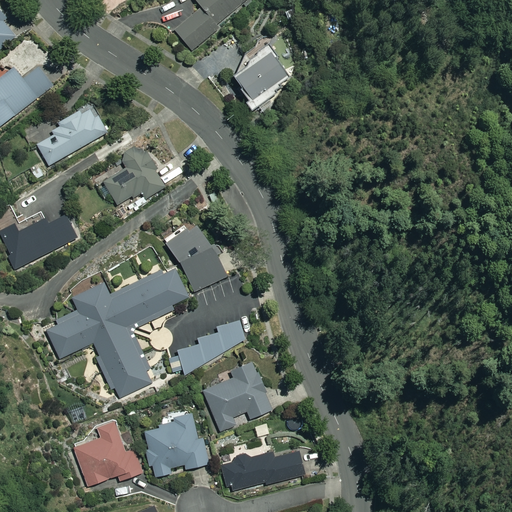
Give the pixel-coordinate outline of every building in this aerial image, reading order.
[(193,0),(200,7),(174,30),(192,50),(245,0),(193,0)] [(0,49),(16,36),(3,21),(7,19),(0,10),(0,49)] [(233,79),(248,98),(243,102),(251,112),(282,87),(278,82),(290,72),(271,49),(233,79)] [(14,68),(0,79),(0,126),(51,84),(37,67),(23,79),(14,68)] [(106,132),(92,108),(81,114),(80,111),(59,123),(61,127),(51,132),(54,136),(37,146),(48,166),(106,132)] [(148,154),(142,157),(139,153),(135,151),(130,151),(126,152),(123,155),(121,160),(121,164),(124,169),(120,171),(116,165),(104,173),(108,179),(102,182),(117,206),(141,191),(146,199),(165,188),(154,171),(158,169),(148,154)] [(76,238),(64,216),(46,225),(44,220),(18,233),(14,224),(0,231),(0,237),(16,269),(76,238)] [(195,249),(197,252),(206,247),(193,226),(166,244),(179,264),(188,258),(186,255),(195,249)] [(216,258),(218,257),(212,247),(180,266),(196,292),(225,275),(216,258)] [(95,342),(101,354),(95,356),(112,392),(118,390),(121,397),(153,381),(129,331),(171,311),(169,307),(188,298),(175,270),(162,276),(161,273),(110,297),(104,286),(71,301),(77,313),(57,322),(58,326),(47,331),(60,358),(95,342)] [(217,329),(218,332),(198,340),(200,344),(177,353),(185,374),(245,341),(237,321),(217,329)] [(229,371),(233,380),(203,392),(219,431),(235,425),(231,418),(247,411),(250,419),(270,410),(251,363),(229,371)] [(145,433),(150,451),(146,452),(149,468),(153,467),(156,478),(170,474),(169,470),(184,466),(186,471),(210,465),(203,438),(197,440),(190,412),(173,417),(174,422),(159,426),(159,429),(145,433)] [(96,427),(100,438),(74,447),(88,486),(117,476),(119,481),(142,473),(133,449),(124,452),(113,421),(96,427)] [(268,424),(255,428),(258,438),(271,434),(268,424)] [(233,457),(234,463),(221,466),(226,488),(232,486),(233,490),(265,482),(265,485),(303,475),(297,452),(273,458),(272,453),(250,459),(248,453),(233,457)]
